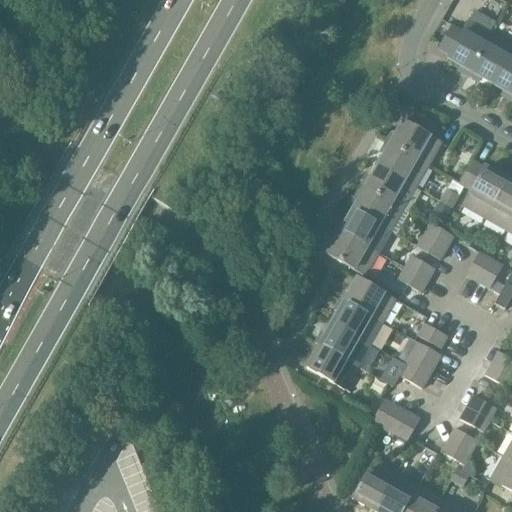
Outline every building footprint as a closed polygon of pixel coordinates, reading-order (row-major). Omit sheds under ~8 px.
[(459,74),(467,78),(492,36),(469,23),(447,62),(462,70),(459,74)] [(478,79),(492,87),(511,51),(511,47),(492,36),(467,78),(475,83),(478,79)] [(511,104),(511,102),(511,51),(492,87),(505,95),(503,99),(511,104)] [(413,114),(406,126),(429,139),(436,128),(413,114)] [(441,146),(429,139),(406,126),(402,124),(389,147),(428,168),(441,146)] [(377,168),(415,190),(428,168),(389,147),(377,168)] [(459,186),(470,193),(483,169),(472,163),(459,186)] [(415,190),(377,168),(365,190),(403,212),(415,190)] [(462,208),(484,221),(506,182),(483,169),(470,193),(462,208)] [(484,221),(506,233),(511,223),(511,185),(506,182),(484,221)] [(365,190),(352,212),(390,234),(403,212),(365,190)] [(339,234),(378,256),(390,234),(352,212),(339,234)] [(430,226),(423,238),(446,251),(453,239),(430,226)] [(378,256),(339,234),(327,257),(365,279),(378,256)] [(446,251),(423,238),(416,249),(440,263),(446,251)] [(466,278),(477,285),(490,262),(479,255),(466,278)] [(411,259),(405,270),(428,284),(434,272),(411,259)] [(490,262),(477,285),(489,291),(502,268),(490,262)] [(428,284),(405,270),(398,282),(421,295),(428,284)] [(357,281),(344,303),(382,325),(395,302),(357,281)] [(511,298),(511,289),(506,286),(494,306),(504,312),(511,298)] [(331,326),(370,347),(382,325),(344,303),(331,326)] [(331,326),(319,347),(357,369),(370,347),(331,326)] [(447,339),(424,326),(417,338),(440,351),(447,339)] [(411,356),(434,370),(441,358),(418,345),(411,356)] [(357,369),(319,347),(306,370),(344,392),(357,369)] [(511,362),(497,354),(491,366),(511,377),(511,362)] [(434,370),(411,356),(405,366),(428,380),(434,370)] [(422,391),(428,380),(405,366),(398,378),(422,391)] [(511,382),(511,377),(491,366),(484,377),(507,391),(511,382)] [(472,398),(466,410),(489,423),(496,411),(472,398)] [(371,425),(383,431),(396,408),(384,402),(371,425)] [(383,431),(395,438),(408,415),(396,408),(383,431)] [(489,423),(466,410),(459,421),(483,434),(489,423)] [(408,415),(395,438),(407,444),(419,421),(408,415)] [(159,511),(133,447),(122,441),(124,437),(115,431),(112,435),(95,425),(93,424),(42,511),(159,511)] [(454,431),(447,443),(470,456),(477,444),(454,431)] [(470,456),(447,443),(441,454),(464,467),(470,456)] [(511,443),(503,460),(511,465),(511,443)] [(511,465),(503,460),(490,483),(511,495),(511,465)] [(351,501),(370,511),(375,511),(396,475),(373,463),(351,501)] [(404,511),(418,488),(396,475),(375,511),(404,511)] [(404,511),(433,511),(440,501),(418,488),(404,511)] [(460,511),(440,501),(433,511),(460,511)]
